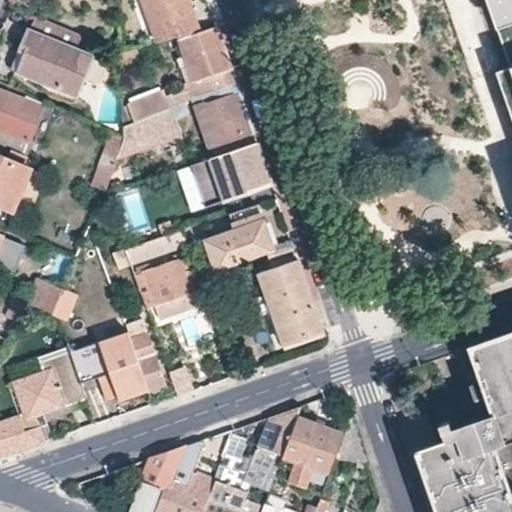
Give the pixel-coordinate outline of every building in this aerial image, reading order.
[(20,0),(11,0),(10,6),(17,9),(20,0)] [(186,0),(141,0),(157,43),(178,39),(179,40),(198,33),(186,0)] [(511,0),(486,0),(510,67),(496,72),(511,118),(511,0)] [(29,30),(12,70),(76,96),(92,56),(76,50),(82,35),(35,16),(29,30)] [(224,50),(216,27),(198,33),(179,40),(184,57),(177,60),(180,68),(187,66),(199,98),(236,83),(224,50)] [(135,47),(120,50),(121,63),(137,61),(135,47)] [(244,107),(236,83),(199,98),(201,104),(194,106),(209,146),(253,131),(244,107)] [(42,104),(41,101),(26,94),(23,99),(0,90),(0,130),(27,141),(42,104)] [(137,121),(171,108),(164,91),(130,103),(137,121)] [(137,121),(124,126),(124,138),(126,143),(152,136),(154,142),(179,133),(171,108),(137,121)] [(116,163),(124,138),(111,132),(102,157),(116,163)] [(257,143),(210,159),(190,165),(206,207),(226,201),(272,185),(264,162),(257,143)] [(0,204),(12,210),(29,169),(0,155),(0,204)] [(111,179),(116,163),(102,157),(92,185),(105,191),(111,179)] [(207,242),(218,273),(267,255),(274,252),(257,205),(229,214),(235,232),(207,242)] [(165,255),(188,247),(182,230),(124,249),(130,266),(145,262),(144,257),(164,250),(165,255)] [(284,345),(323,332),(312,299),(293,245),(274,252),(267,255),(272,268),(258,273),(284,345)] [(118,270),(130,266),(124,249),(112,253),(118,270)] [(191,258),(134,277),(145,309),(154,306),(159,321),(198,308),(193,293),(203,289),(199,279),(191,258)] [(221,284),(218,273),(199,279),(203,289),(221,284)] [(57,300),(62,288),(47,283),(37,307),(51,313),(57,300)] [(66,304),(57,300),(51,313),(61,316),(66,304)] [(126,328),(148,391),(164,386),(140,320),(124,324),(126,328)] [(148,391),(126,328),(98,337),(106,358),(94,363),(97,373),(83,378),(97,416),(114,410),(110,399),(117,396),(118,401),(148,391)] [(415,450),(437,511),(511,511),(511,490),(511,491),(504,468),(511,465),(511,331),(457,350),(457,353),(481,420),(451,430),(448,420),(433,425),(439,442),(436,443),(417,450),(415,450)] [(69,352),(0,375),(0,457),(39,445),(44,443),(35,417),(86,400),(69,352)] [(177,397),(192,392),(184,368),(169,372),(177,397)] [(422,404),(403,410),(417,450),(436,443),(422,404)] [(298,418),(303,407),(268,419),(244,481),(270,491),(276,477),(284,455),(298,418)] [(369,463),(352,414),(329,476),(369,463)] [(311,490),(312,490),(312,489),(308,485),(309,481),(320,485),(340,434),(298,418),(284,455),(297,461),(289,481),(311,490)] [(225,451),(232,431),(149,460),(141,482),(165,491),(156,511),(201,511),(213,482),(209,481),(209,479),(196,473),(195,476),(191,475),(201,445),(204,445),(205,448),(225,451)] [(213,482),(201,511),(254,511),(258,505),(245,500),(248,493),(214,480),(213,482)] [(262,511),(315,511),(320,499),(323,494),(312,490),(311,490),(302,511),(284,511),(285,511),(265,504),(262,511)] [(320,499),(328,502),(331,495),(324,491),(323,494),(320,499)] [(385,511),(381,497),(375,511),(385,511)] [(320,499),(315,511),(324,511),(328,502),(320,499)]
